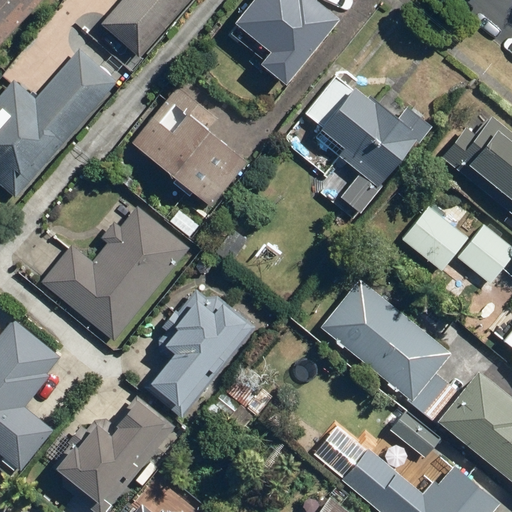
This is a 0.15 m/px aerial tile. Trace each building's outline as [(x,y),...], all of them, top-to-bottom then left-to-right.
[(0,0),(0,45),(43,0),(0,0)] [(188,0),(122,0),(104,21),(142,54),(188,0)] [(346,13),(329,0),(254,0),(241,18),(276,46),(266,59),(293,80),(346,13)] [(119,78),(84,46),(39,94),(20,76),(0,97),(0,179),(20,197),(73,140),(67,135),(119,78)] [(361,209),(433,118),(411,102),(406,108),(388,93),(384,99),(342,66),(308,109),(323,121),(315,130),(343,152),(325,176),(330,180),(321,191),(340,207),(347,198),(361,209)] [(183,97),(175,91),(137,136),(213,199),(251,154),(216,125),(225,114),(192,87),(183,97)] [(511,124),(497,112),(480,132),(469,123),(445,152),(511,209),(511,124)] [(473,232),(435,200),(403,237),(442,270),(473,232)] [(102,234),(109,240),(95,257),(77,242),(48,276),(117,334),(191,245),(140,203),(124,222),(118,216),(102,234)] [(203,221),(181,205),(171,219),(193,234),(203,221)] [(511,258),(511,238),(487,220),(461,255),(495,281),(511,258)] [(250,235),(238,224),(216,250),(228,261),(250,235)] [(437,369),(455,347),(364,275),(326,323),(416,395),(437,369)] [(202,289),(195,284),(171,315),(177,319),(165,335),(182,349),(158,378),(184,399),(251,315),(208,281),(202,289)] [(31,405),(68,355),(16,316),(0,336),(0,443),(28,465),(57,425),(31,405)] [(511,320),(503,333),(511,340),(511,320)] [(445,416),(511,470),(511,386),(483,363),(461,390),(442,413),(445,416)] [(442,413),(461,390),(437,370),(412,401),(439,423),(445,416),(442,413)] [(49,456),(106,501),(129,471),(138,478),(179,425),(138,392),(132,400),(107,381),(49,456)] [(444,438),(408,406),(391,425),(427,457),(444,438)] [(445,479),(440,475),(429,490),(370,444),(345,475),(391,511),(493,511),(506,497),(460,460),(445,479)] [(356,511),(333,493),(317,511),(356,511)]
